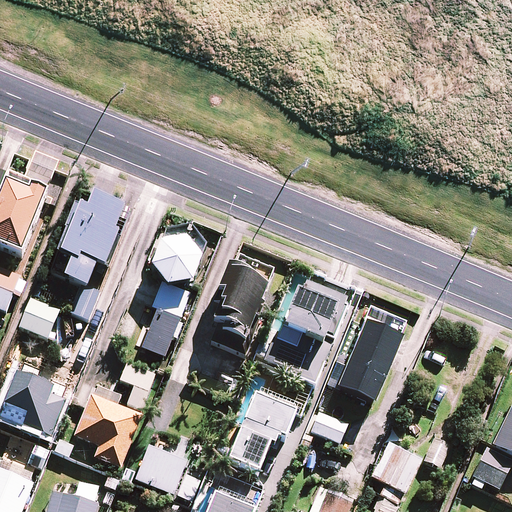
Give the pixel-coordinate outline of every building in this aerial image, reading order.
[(47,199),(8,184),(0,204),(0,248),(23,258),(47,199)] [(100,294),(92,292),(99,269),(107,272),(127,212),(95,202),(91,214),(77,209),(61,259),(74,263),(67,284),(82,289),(73,317),(90,323),(100,294)] [(154,272),(166,292),(192,291),(208,249),(193,231),(187,232),(167,238),(154,272)] [(21,280),(0,270),(0,312),(6,315),(21,280)] [(213,332),(231,340),(227,349),(244,357),(249,345),(270,300),(227,280),(218,301),(225,305),(213,332)] [(316,398),(334,353),(353,302),(306,284),(287,334),(299,339),(294,354),(273,346),(261,376),(316,398)] [(159,292),(153,310),(159,312),(145,352),(171,361),(190,302),(174,297),(159,292)] [(60,315),(32,303),(21,331),(49,342),(60,315)] [(404,342),(367,327),(348,372),(335,367),(326,388),(377,408),(404,342)] [(156,379),(128,368),(121,384),(136,390),(128,407),(142,413),(156,379)] [(68,399),(19,379),(6,410),(29,419),(25,430),(52,440),(68,399)] [(299,413),(259,397),(231,464),(260,476),(276,439),(287,443),(299,413)] [(143,419),(92,399),(76,440),(100,450),(96,461),(122,472),(143,419)] [(511,407),(492,448),(511,457),(511,407)] [(347,428),(319,418),(313,437),(341,447),(347,428)] [(219,436),(209,432),(198,460),(208,464),(219,436)] [(76,449),(58,441),(53,454),(70,462),(76,449)] [(398,511),(422,464),(390,449),(373,481),(387,488),(375,511),(398,511)] [(187,466),(150,451),(137,483),(174,498),(187,466)] [(510,468),(486,454),(469,485),(479,491),(483,484),(497,491),(510,468)] [(24,511),(34,488),(0,473),(0,511),(24,511)] [(124,482),(109,475),(102,490),(117,497),(124,482)] [(200,484),(187,479),(179,500),(193,505),(200,484)] [(95,511),(101,490),(83,486),(79,501),(50,494),(45,511),(95,511)] [(323,487),(311,511),(350,511),(356,501),(323,487)] [(246,511),(218,500),(212,511),(246,511)]
